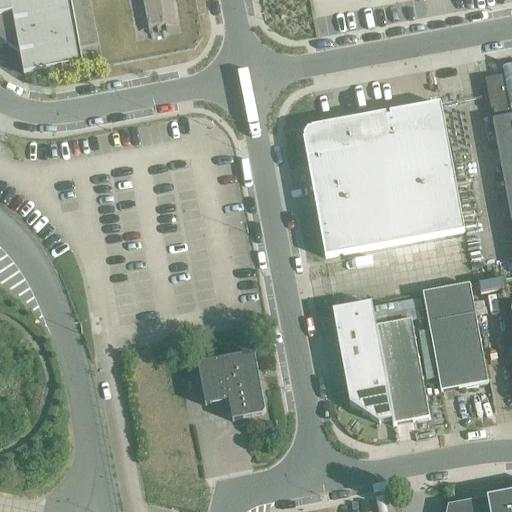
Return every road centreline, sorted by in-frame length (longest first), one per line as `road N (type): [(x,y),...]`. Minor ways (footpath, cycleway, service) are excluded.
road 1 (unclassified): [(322,485),(247,82)]
road 2 (unclassified): [(98,511),(72,352),(45,289),(0,228)]
road 3 (unclassified): [(511,31),(247,82)]
road 4 (unclassified): [(247,82),(53,115),(0,102)]
road 5 (unknown): [(465,40),(508,253)]
road 6 (unclassified): [(322,485),(511,452)]
